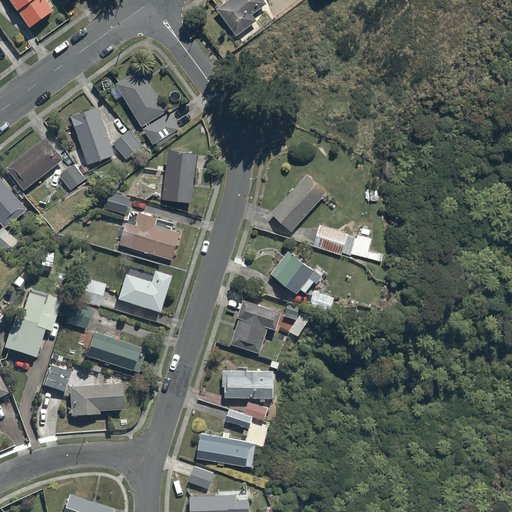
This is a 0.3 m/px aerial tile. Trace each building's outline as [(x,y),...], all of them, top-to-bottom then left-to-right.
[(50,0),(11,0),(34,29),(59,11),(50,0)] [(252,15),(267,4),(263,0),(231,0),(217,10),(236,35),(256,20),(252,15)] [(120,84),(112,89),(118,98),(125,93),(144,124),(169,109),(142,64),(117,79),(120,84)] [(100,104),(72,114),(88,158),(116,148),(113,141),(100,104)] [(169,109),(144,124),(156,144),(183,128),(171,108),(169,109)] [(133,126),(113,141),(127,158),(146,143),(133,126)] [(64,157),(48,135),(7,166),(23,188),(64,157)] [(203,150),(174,146),(166,197),(195,202),(203,150)] [(89,179),(76,161),(60,173),(72,191),(89,179)] [(1,170),(0,170),(0,219),(5,225),(29,206),(1,170)] [(329,189),(310,171),(272,213),(291,230),(329,189)] [(112,189),(106,206),(127,213),(133,195),(112,189)] [(160,213),(143,208),(138,223),(129,220),(122,243),(175,259),(183,231),(157,223),(160,213)] [(351,231),(321,222),(314,246),(344,255),(351,231)] [(20,244),(5,225),(0,228),(0,249),(5,255),(20,244)] [(369,249),(374,235),(365,231),(358,229),(350,253),(377,262),(380,253),(369,249)] [(312,275),(319,267),(294,246),(272,273),(298,293),(302,287),(308,292),(318,280),(312,275)] [(101,250),(99,259),(117,263),(120,254),(101,250)] [(173,275),(156,270),(153,281),(128,273),(120,298),(162,311),(173,275)] [(109,281),(86,276),(80,300),(103,306),(109,281)] [(29,288),(7,347),(34,358),(46,328),(52,330),(63,301),(29,288)] [(336,295),(314,292),(313,301),(335,304),(336,295)] [(288,311),(247,296),(230,343),(262,355),(273,324),(282,327),(286,317),(288,311)] [(288,311),(286,317),(295,320),(297,321),(301,312),(301,309),(290,305),(288,311)] [(297,321),(295,320),(290,332),(303,336),(310,316),(301,312),(297,321)] [(95,331),(86,355),(138,373),(146,348),(95,331)] [(74,369),(54,361),(45,384),(65,392),(74,369)] [(273,362),(260,362),(260,369),(225,369),(225,396),(280,396),(280,369),(273,369),(273,362)] [(0,398),(10,392),(0,373),(0,432),(2,431),(0,427),(0,398)] [(72,386),(72,414),(101,414),(101,411),(125,411),(125,386),(72,386)] [(60,396),(40,393),(31,417),(43,443),(56,439),(60,396)] [(251,400),(247,412),(257,415),(271,420),(275,408),(251,400)] [(231,406),(227,419),(253,428),(257,415),(247,412),(231,406)] [(220,458),(219,463),(228,465),(229,460),(256,464),(260,440),(203,431),(199,455),(220,458)] [(219,471),(196,462),(188,480),(211,490),(219,471)] [(190,493),(190,511),(252,511),(252,497),(239,498),(239,490),(190,493)] [(69,492),(61,511),(115,511),(116,509),(69,492)]
